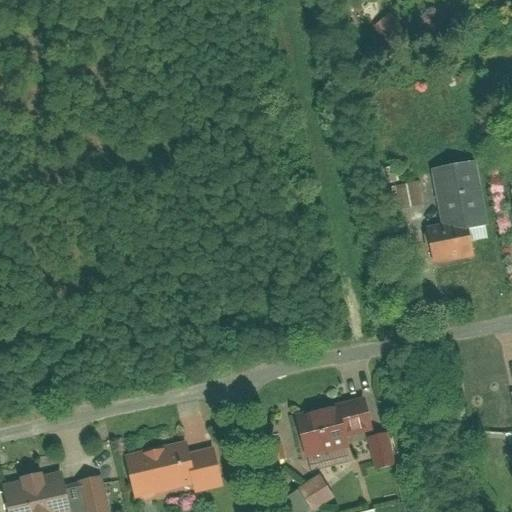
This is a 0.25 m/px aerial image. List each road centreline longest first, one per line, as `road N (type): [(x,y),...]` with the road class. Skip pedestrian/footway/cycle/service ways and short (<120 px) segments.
road 1 (residential): [(511,326),(228,389)]
road 2 (residential): [(228,389),(0,439)]
road 3 (residential): [(228,389),(259,511)]
